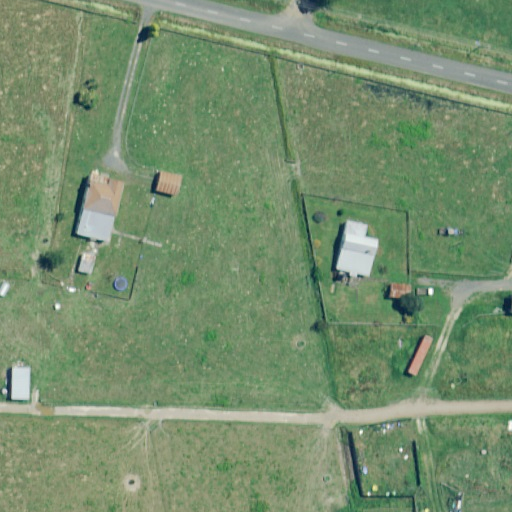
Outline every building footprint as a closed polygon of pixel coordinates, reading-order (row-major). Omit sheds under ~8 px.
[(178,177),(157,172),(153,190),(173,196),(178,177)] [(79,208),(111,217),(120,183),(88,175),(79,208)] [(111,217),(79,208),(73,233),(104,242),(111,217)] [(366,227),(344,223),(333,271),(365,278),(373,239),(364,237),(366,227)] [(93,256),(80,254),(76,271),(89,274),(93,256)] [(26,369),(10,368),(9,399),(25,400),(26,369)]
